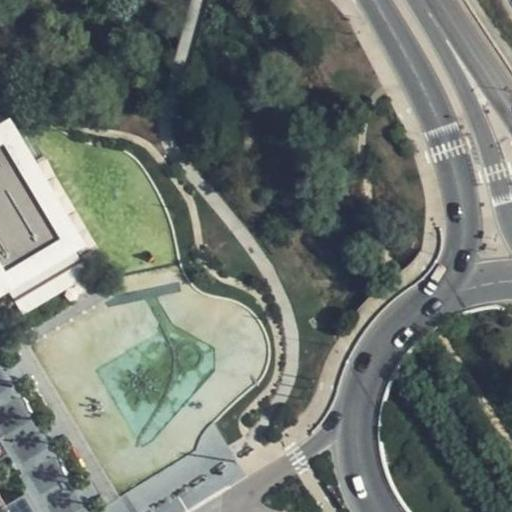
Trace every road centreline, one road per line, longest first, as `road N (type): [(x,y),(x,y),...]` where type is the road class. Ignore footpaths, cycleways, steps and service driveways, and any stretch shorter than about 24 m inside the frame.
road 1 (primary): [(374,0),(429,96),(456,171),(461,234),(451,291)]
road 2 (primary): [(451,291),(394,331),(359,400),(364,473),(384,511)]
road 3 (primary): [(511,228),(485,140),(423,0)]
road 4 (primary): [(511,105),(438,0)]
